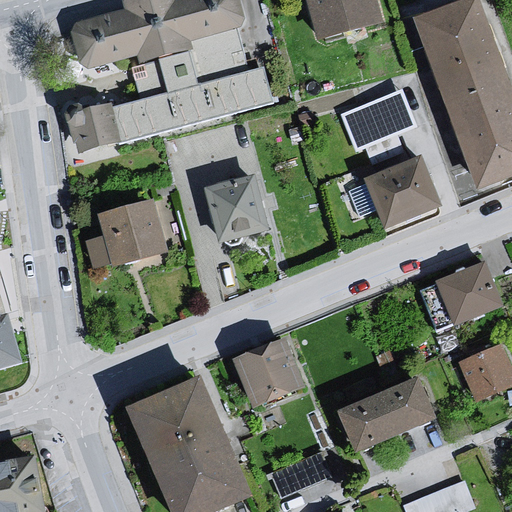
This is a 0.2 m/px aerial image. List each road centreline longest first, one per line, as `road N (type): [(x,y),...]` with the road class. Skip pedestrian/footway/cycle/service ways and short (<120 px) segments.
road 1 (residential): [(69,395),(511,216)]
road 2 (residential): [(7,9),(69,395)]
road 3 (residential): [(305,511),(507,424)]
road 4 (residential): [(69,395),(113,511)]
